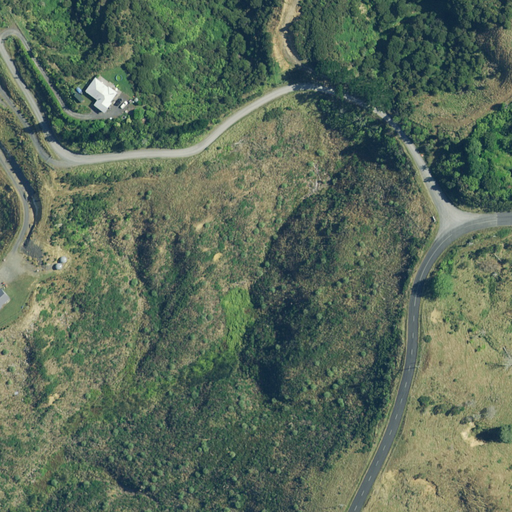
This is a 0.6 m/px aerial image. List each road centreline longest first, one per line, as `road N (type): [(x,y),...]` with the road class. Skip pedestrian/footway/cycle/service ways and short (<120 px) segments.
road 1 (unclassified): [(456,231),(419,143),(318,88),(263,101),(184,150),(135,158),(75,151),(39,112),(0,38)]
road 2 (unclassified): [(456,231),(424,273),(407,384),(355,511)]
